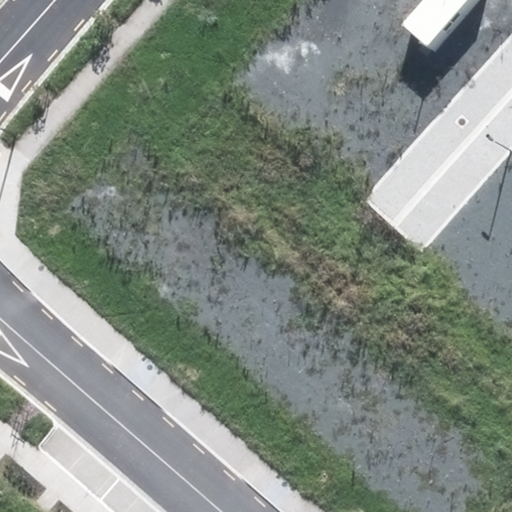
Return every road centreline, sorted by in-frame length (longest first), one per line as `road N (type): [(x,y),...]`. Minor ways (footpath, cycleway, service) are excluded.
road 1 (residential): [(197,511),(0,321)]
road 2 (residential): [(416,190),(511,81)]
